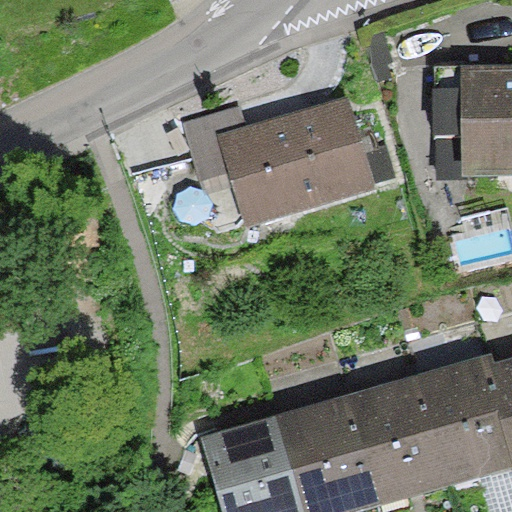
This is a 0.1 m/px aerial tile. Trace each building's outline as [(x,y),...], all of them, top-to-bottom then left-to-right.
[(460,50),(430,51),(431,123),(456,122),(457,158),(511,156),(511,58),(460,60),(460,50)] [(237,98),(182,113),(194,155),(224,147),(241,209),(366,174),(344,95),(244,123),(237,98)] [(13,272),(0,275),(0,319),(25,312),(13,272)] [(417,377),(447,480),(511,461),(511,441),(490,366),(488,356),(417,377)] [(511,359),(490,366),(511,441),(511,359)] [(447,480),(417,377),(348,396),(376,500),(447,480)] [(334,511),(376,500),(348,396),(277,417),(305,511),(334,511)] [(305,511),(277,417),(203,437),(224,511),(305,511)]
